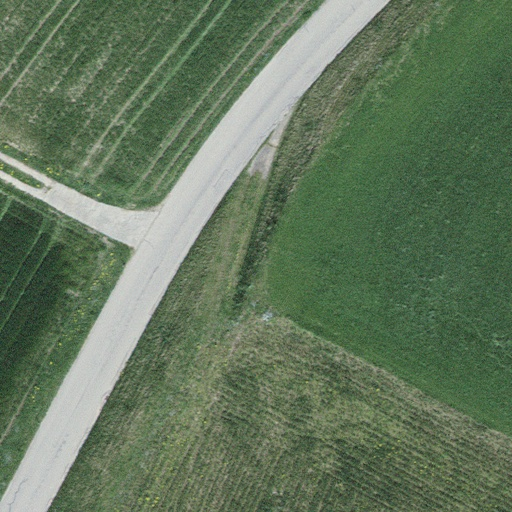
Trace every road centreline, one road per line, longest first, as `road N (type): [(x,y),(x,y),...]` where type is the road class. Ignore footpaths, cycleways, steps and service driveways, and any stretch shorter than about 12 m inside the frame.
road 1 (unclassified): [(356,0),(214,162),(21,511)]
road 2 (track): [(0,168),(158,254)]
